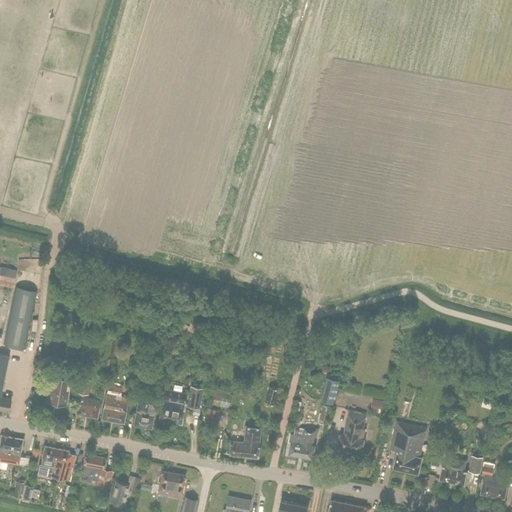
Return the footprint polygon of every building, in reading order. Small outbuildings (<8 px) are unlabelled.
[(0,284),(13,287),(15,278),(16,270),(0,266),(0,284)] [(26,342),(35,295),(36,290),(15,286),(4,345),(25,349),(26,342)] [(201,334),(204,324),(183,318),(180,328),(201,334)] [(0,409),(9,411),(11,398),(0,396),(4,375),(9,354),(0,352),(0,409)] [(59,364),(61,358),(57,357),(58,355),(52,353),(50,362),(59,364)] [(430,366),(420,363),(416,376),(426,379),(430,366)] [(146,369),(139,367),(137,375),(144,377),(146,369)] [(51,373),(46,400),(66,403),(71,377),(51,373)] [(79,377),(75,392),(88,394),(91,379),(83,378),(79,377)] [(321,400),(333,403),(339,380),(327,377),(321,400)] [(127,403),(128,397),(120,395),(122,387),(108,385),(104,407),(103,407),(101,418),(123,422),(127,403)] [(190,385),(186,406),(200,408),(203,387),(190,385)] [(279,389),(270,386),(266,401),(274,403),(279,389)] [(506,399),(509,389),(502,387),(499,397),(506,399)] [(157,405),(160,406),(158,419),(181,423),(185,402),(187,392),(165,388),(163,399),(159,398),(157,405)] [(99,406),(100,399),(79,395),(78,402),(76,413),(97,417),(99,406)] [(154,417),(155,411),(154,411),(154,408),(152,404),(147,403),(148,397),(139,395),(136,409),(136,413),(135,413),(133,424),(151,428),(153,417),(154,417)] [(382,399),(372,397),(370,409),(380,411),(382,399)] [(484,405),(494,407),(495,400),(486,397),(484,405)] [(331,408),(323,406),(319,423),(328,425),(331,408)] [(217,425),(220,410),(206,407),(203,422),(217,425)] [(362,451),(364,439),(363,439),(365,428),(363,428),(366,413),(349,409),(343,434),(340,433),(337,446),(362,451)] [(301,417),(292,416),(290,424),(299,426),(301,417)] [(420,456),(426,427),(396,421),(390,449),(397,450),(393,467),(418,473),(422,456),(420,456)] [(258,457),(260,434),(261,426),(245,425),(244,441),(231,440),(230,454),(258,457)] [(313,444),(316,429),(304,427),(304,428),(295,427),(294,433),(290,433),(288,440),(291,441),(288,453),(312,458),(315,445),(313,444)] [(0,467),(6,469),(7,462),(9,462),(18,464),(18,463),(28,464),(29,457),(20,455),(20,451),(21,449),(22,438),(9,436),(9,435),(1,434),(0,437),(0,467)] [(455,458),(457,450),(458,445),(450,443),(449,448),(447,456),(445,465),(442,465),(439,478),(464,483),(467,470),(464,470),(466,460),(455,458)] [(39,464),(37,474),(47,476),(50,476),(51,477),(51,475),(68,479),(71,467),(74,454),(68,453),(68,450),(44,445),(43,451),(42,455),(42,457),(41,464),(39,464)] [(82,468),(83,468),(80,479),(91,482),(92,478),(98,480),(96,485),(106,488),(111,470),(104,468),(106,457),(85,453),(82,468)] [(471,455),(469,471),(480,472),(483,456),(471,455)] [(493,474),(494,468),(483,466),(481,471),(493,474)] [(162,470),(158,488),(168,490),(167,493),(180,495),(184,474),(162,470)] [(123,505),(124,503),(126,503),(127,499),(125,498),(128,486),(132,487),(135,476),(129,475),(127,485),(115,482),(109,501),(123,505)] [(507,485),(508,479),(484,475),(483,480),(480,493),(504,498),(507,485)] [(21,498),(25,482),(16,480),(13,496),(21,498)] [(31,498),(34,486),(25,484),(23,496),(31,498)] [(194,511),(198,499),(184,496),(180,511),(194,511)] [(248,511),(251,500),(243,499),(236,498),(237,497),(229,496),(226,509),(225,509),(223,509),(222,511),(248,511)] [(366,511),(367,507),(331,499),(328,511),(366,511)] [(292,511),(294,502),(281,500),(279,511),(284,511),(292,511)] [(292,511),(306,511),(307,505),(294,502),(292,511)]
